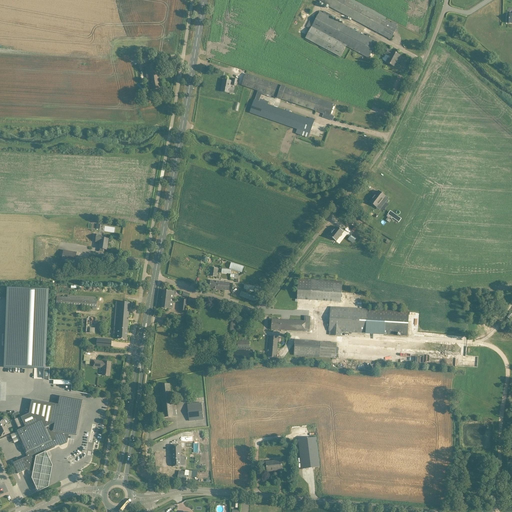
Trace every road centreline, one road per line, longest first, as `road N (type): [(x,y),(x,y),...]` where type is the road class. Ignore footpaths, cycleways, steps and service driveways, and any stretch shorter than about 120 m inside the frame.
road 1 (unclassified): [(154,277),(257,310),(386,141),(447,0)]
road 2 (secondary): [(154,277),(204,0)]
road 3 (tertiary): [(426,511),(191,489),(151,498)]
road 4 (secondary): [(126,486),(140,359)]
road 5 (secondary): [(140,359),(115,483)]
